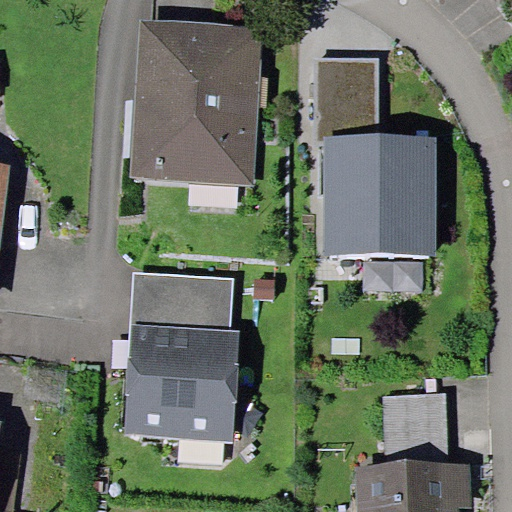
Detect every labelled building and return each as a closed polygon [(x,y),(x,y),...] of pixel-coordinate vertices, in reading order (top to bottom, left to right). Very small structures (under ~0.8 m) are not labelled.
[(148,177),(239,183),(247,48),(144,42),(140,112),(152,112),(148,177)] [(433,132),(324,132),(324,252),(430,256),(433,132)] [(241,327),(132,321),(125,432),(234,439),(241,327)] [(380,459),(441,456),(440,402),(378,404),(380,459)] [(459,505),(458,478),(359,481),(360,511),(444,511),(444,506),(459,505)]
